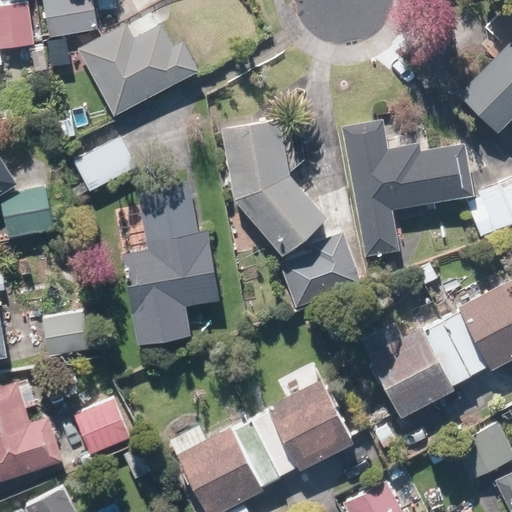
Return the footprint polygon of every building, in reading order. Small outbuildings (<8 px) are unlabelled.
[(0,44),(35,41),(31,0),(11,0),(0,1),(0,44)] [(99,28),(95,0),(44,0),(50,35),(99,28)] [(138,35),(128,18),(82,44),(119,111),(202,64),(186,35),(176,41),(165,21),(138,35)] [(511,38),(462,86),(501,126),(511,115),(511,38)] [(395,205),(476,191),(467,140),(420,149),(419,141),(389,146),(383,115),(344,122),(366,251),(402,245),(395,205)] [(287,248),(330,208),(291,166),(285,116),(228,122),(236,193),(287,248)] [(141,164),(127,134),(73,160),(87,189),(141,164)] [(0,190),(20,177),(0,147),(0,190)] [(511,222),(511,172),(479,187),(496,229),(511,222)] [(190,175),(137,185),(149,246),(122,251),(138,340),(192,330),(187,301),(222,295),(210,224),(200,226),(190,175)] [(4,188),(11,233),(55,226),(49,181),(4,188)] [(363,278),(347,232),(280,257),(296,302),(363,278)] [(511,354),(511,273),(457,305),(460,310),(427,328),(425,324),(372,353),(406,413),(458,384),(456,379),(489,360),(492,365),(511,354)] [(202,422),(171,438),(210,511),(251,511),(243,496),(267,484),(265,479),(299,461),(301,466),(357,436),(325,374),(269,404),(271,408),(236,426),(233,421),(208,434),(202,422)] [(0,475),(67,455),(55,417),(34,424),(19,378),(0,384),(0,475)] [(132,435),(115,395),(73,413),(91,453),(132,435)] [(402,442),(385,412),(368,422),(385,452),(402,442)] [(473,474),(511,453),(511,438),(501,418),(456,442),(473,474)] [(154,464),(144,443),(126,451),(136,473),(154,464)] [(511,467),(497,475),(511,506),(511,467)] [(406,511),(388,476),(345,498),(351,511),(406,511)] [(117,511),(112,503),(101,509),(99,504),(85,511),(81,511),(65,483),(28,503),(33,511),(117,511)] [(163,511),(181,511),(175,500),(161,508),(163,511)] [(478,511),(473,502),(453,511),(478,511)]
